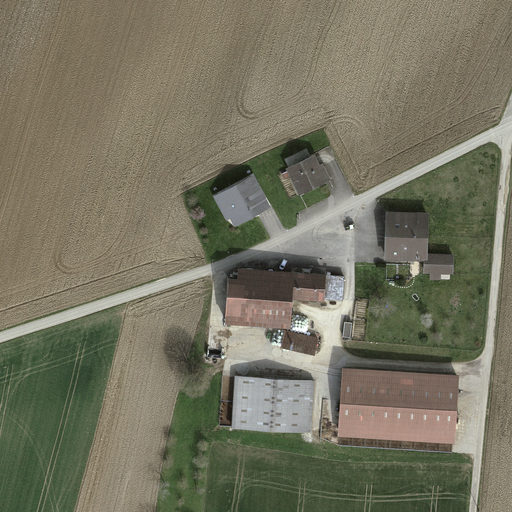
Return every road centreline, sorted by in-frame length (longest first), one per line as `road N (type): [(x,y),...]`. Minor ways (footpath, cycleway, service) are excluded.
road 1 (tertiary): [(507,127),(261,253),(0,339)]
road 2 (residential): [(471,511),(507,127)]
